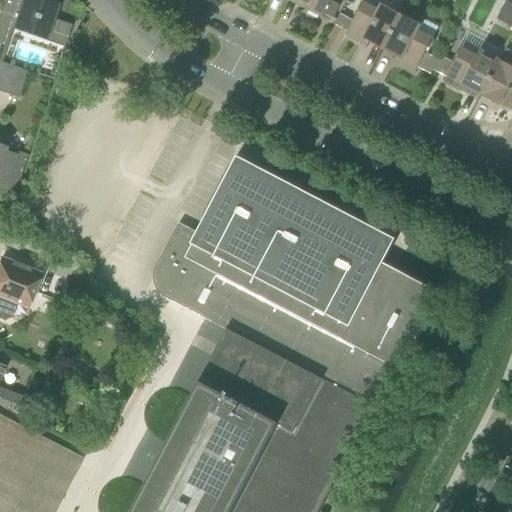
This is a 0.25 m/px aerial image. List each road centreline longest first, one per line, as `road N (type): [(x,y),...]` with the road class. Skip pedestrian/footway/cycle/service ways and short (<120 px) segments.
road 1 (residential): [(227,84),(511,233)]
road 2 (residential): [(511,175),(248,44)]
road 3 (residential): [(111,0),(155,41),(227,84)]
